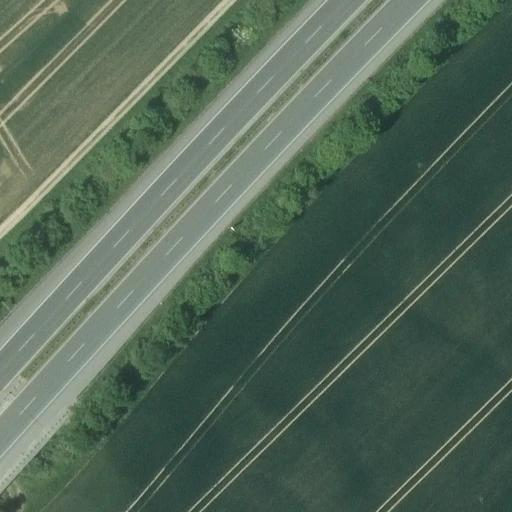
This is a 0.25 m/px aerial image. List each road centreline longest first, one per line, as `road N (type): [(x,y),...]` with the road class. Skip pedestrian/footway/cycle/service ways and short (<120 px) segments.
road 1 (motorway): [(0,434),(410,0)]
road 2 (motorway): [(347,0),(0,370)]
road 3 (track): [(0,243),(240,0)]
